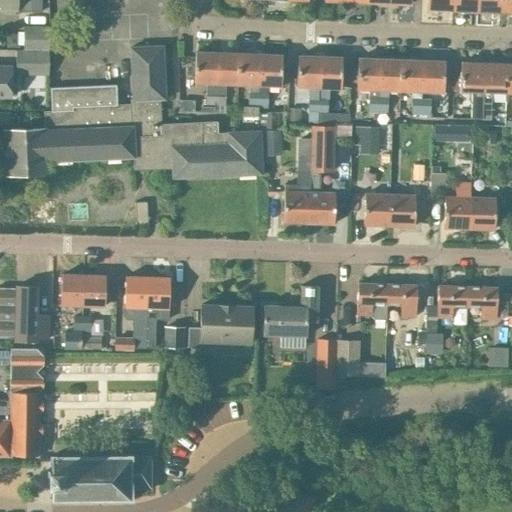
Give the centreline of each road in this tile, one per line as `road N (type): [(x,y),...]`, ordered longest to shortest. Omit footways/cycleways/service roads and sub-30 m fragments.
road 1 (unclassified): [(511,261),(0,245)]
road 2 (residential): [(144,511),(292,419),(356,406),(511,399)]
road 3 (residential): [(511,46),(224,29),(203,16),(200,0)]
